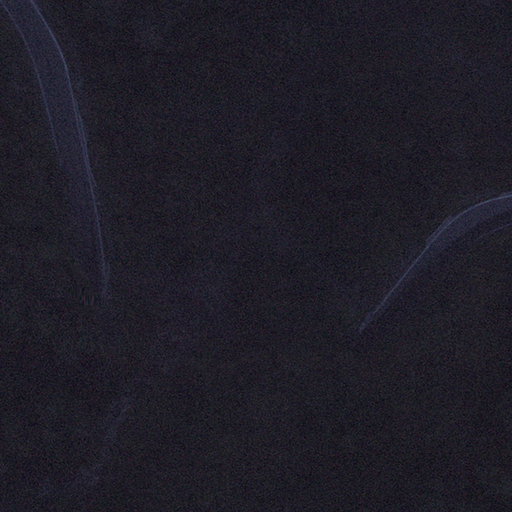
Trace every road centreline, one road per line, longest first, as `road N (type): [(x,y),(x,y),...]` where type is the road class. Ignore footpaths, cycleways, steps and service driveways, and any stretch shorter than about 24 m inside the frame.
road 1 (tertiary): [(18,0),(44,45),(94,241),(97,473),(105,511)]
road 2 (tertiary): [(274,511),(369,340),(441,246),(474,220),(511,208)]
